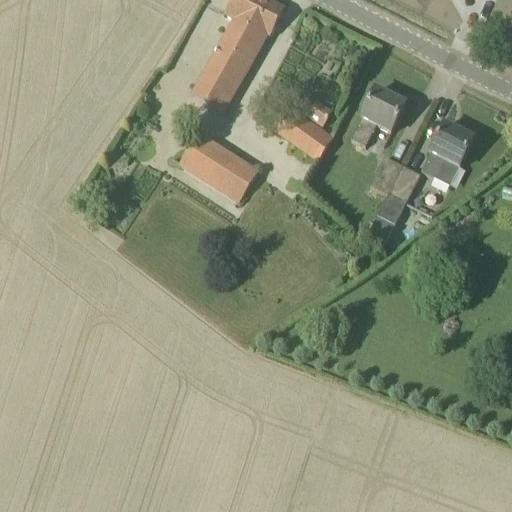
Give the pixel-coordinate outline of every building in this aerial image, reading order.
[(223,118),(258,56),(266,40),(269,41),(284,14),(283,13),(283,14),(258,0),(233,0),(223,19),(233,25),(190,101),(223,118)] [(404,110),(375,95),(361,122),(362,123),(351,144),(365,151),(376,130),(390,137),(404,110)] [(288,147),(304,123),(287,111),(270,134),(288,147)] [(459,172),(473,145),(443,130),(429,157),(430,158),(421,177),(449,191),(459,172)] [(238,206),(256,178),(197,139),(179,167),(238,206)] [(376,220),(377,221),(402,172),(384,163),(370,191),(386,200),(376,220)] [(402,172),(377,221),(395,230),(420,181),(402,172)] [(511,371),(509,370),(500,394),(511,399),(511,371)]
